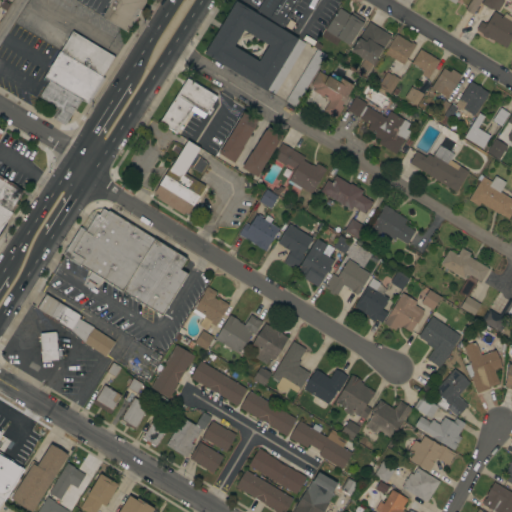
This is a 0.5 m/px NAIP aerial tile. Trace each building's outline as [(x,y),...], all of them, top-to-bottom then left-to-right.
[(0,6),(0,4),(3,0),(8,4),(5,10),(0,6)] [(145,0),(127,32),(102,17),(110,3),(107,2),(108,0),(145,0)] [(296,0),(289,12),(292,14),(284,26),(282,25),(281,26),(256,10),(262,0),(296,0)] [(471,0),(481,0),(472,15),(465,9),(471,0)] [(481,4),(483,0),(501,0),(503,1),(498,10),(490,9),(481,4)] [(236,1),(305,43),(275,94),(267,89),(266,91),(204,53),(236,1)] [(321,36),(339,8),(350,15),(352,11),(365,19),(363,22),(364,23),(361,27),(361,26),(349,45),(340,40),(336,46),(321,36)] [(511,21),(511,37),(506,48),(488,37),(486,38),(482,36),(481,33),(476,29),(481,21),(486,24),(494,11),(511,21)] [(511,21),(502,16),(504,13),(511,17),(511,21)] [(391,36),(376,59),(378,60),(374,65),(372,64),(366,74),(357,69),(364,60),(358,56),(350,51),(369,21),(391,36)] [(72,31),(113,56),(101,76),(60,51),(72,31)] [(403,64),(384,52),(396,34),(404,39),(411,43),(411,42),(416,44),(403,64)] [(294,106),(285,101),(316,49),(325,54),(294,106)] [(439,61),(427,79),(420,74),(423,71),(411,63),(420,49),(439,61)] [(44,77),(60,51),(101,76),(86,102),(80,99),(49,80),(44,77)] [(443,68),(450,72),(452,69),(461,75),(459,78),(460,79),(452,91),(451,91),(447,98),(438,92),(430,87),(443,68)] [(336,118),(323,110),(329,101),(312,90),(314,88),(310,85),(319,71),(327,77),(328,75),(329,76),(331,73),(340,79),(341,77),(354,85),(341,105),(343,106),(336,118)] [(390,94),(379,87),(383,80),(382,79),(386,72),(391,75),(392,74),(399,78),(390,94)] [(101,76),(104,78),(88,104),(86,102),(101,76)] [(187,78),(213,94),(210,99),(213,102),(205,114),(193,106),(176,133),(159,122),(187,78)] [(65,125),(52,118),(58,108),(39,97),(49,80),(80,99),(65,125)] [(423,92),(418,89),(424,80),(429,84),(423,92)] [(474,116),(463,109),(462,110),(454,105),(470,81),(479,87),(479,86),(481,87),(481,88),(489,93),(474,116)] [(404,97),(411,87),(415,90),(416,89),(423,94),(416,105),(404,97)] [(378,143),(380,140),(373,136),(374,134),(366,129),(369,124),(359,119),(361,116),(359,115),(358,117),(346,110),(355,96),(366,103),(364,106),(366,107),(367,106),(385,117),(390,111),(406,121),(402,126),(406,128),(405,129),(411,132),(406,139),(405,138),(395,154),(378,143)] [(437,123),(432,119),(444,100),(450,103),(437,123)] [(450,104),(456,108),(456,109),(461,112),(457,117),(452,114),(449,119),(450,120),(447,125),(446,124),(445,125),(439,121),(450,104)] [(500,107),(509,113),(500,126),(492,120),(500,107)] [(242,114),(241,114),(243,111),(258,120),(255,124),(256,124),(243,147),(234,163),(218,153),(242,114)] [(464,137),(479,113),(484,116),(477,128),(490,135),(482,148),(464,137)] [(458,136),(455,142),(441,134),(440,129),(442,125),(458,136)] [(282,135),(257,177),(241,167),(251,152),(265,130),(266,130),(268,126),(282,135)] [(0,129),(3,131),(0,136),(0,175),(23,190),(10,211),(0,205),(0,129)] [(485,152),(498,159),(505,145),(493,138),(485,152)] [(200,148),(184,172),(205,185),(188,214),(185,212),(183,215),(155,197),(157,195),(154,193),(169,167),(170,168),(187,140),(200,148)] [(304,157),(302,160),(311,165),(311,164),(314,166),(316,163),(326,169),(311,194),(301,187),(299,189),(287,182),(295,169),(286,164),(286,165),(272,157),(281,143),(304,157)] [(409,163),(416,151),(425,157),(427,153),(432,156),(439,145),(454,154),(450,160),(468,171),(456,191),(409,163)] [(511,153),(507,163),(497,157),(504,147),(511,151),(511,153)] [(200,174),(207,162),(195,154),(187,166),(200,174)] [(320,191),(327,180),(331,183),(333,180),(332,179),(335,175),(349,184),(350,183),(362,190),(360,194),(372,202),(365,214),(353,206),(350,210),(320,191)] [(511,211),(509,209),(504,217),(498,213),(498,214),(480,202),(478,206),(468,200),(480,180),(489,185),(493,178),(504,185),(499,192),(511,199),(511,211)] [(277,196),(270,208),(258,201),(265,189),(277,196)] [(406,244),(395,237),(394,240),(381,232),(378,237),(367,230),(372,223),(373,224),(382,209),(381,208),(383,204),(386,206),(387,205),(390,208),(393,210),(406,219),(403,224),(414,231),(406,244)] [(0,205),(11,213),(0,229),(0,205)] [(102,278),(97,286),(95,285),(94,285),(91,289),(85,286),(88,281),(87,280),(88,279),(86,278),(91,271),(63,254),(80,227),(86,231),(96,214),(99,215),(103,208),(108,211),(108,210),(186,258),(179,269),(187,274),(162,315),(102,278)] [(238,234),(245,223),(249,225),(256,214),(257,215),(258,214),(263,217),(262,218),(263,219),(266,215),(272,218),(269,223),(279,229),(265,251),(238,234)] [(344,230),(351,218),(365,227),(358,239),(344,230)] [(302,254),(304,255),(295,270),(283,262),(290,251),(277,243),(289,223),(312,238),(302,254)] [(339,235),(351,242),(350,243),(352,243),(349,248),(348,247),(344,254),(332,247),(339,235)] [(316,238),(326,244),(321,252),(333,260),(329,268),(330,269),(328,273),(326,272),(317,287),(303,278),(304,276),(297,272),(298,271),(296,270),(316,238)] [(440,264),(448,250),(457,255),(461,248),(470,253),(468,256),(489,269),(480,282),(470,275),(469,276),(466,275),(464,279),(440,264)] [(358,266),(357,267),(370,274),(357,295),(350,291),(350,289),(343,285),(336,295),(333,293),(333,294),(328,292),(329,290),(324,287),(332,274),(337,277),(348,259),(358,266)] [(397,271),(408,278),(401,290),(389,282),(397,271)] [(366,285),(367,285),(371,278),(379,283),(375,290),(382,294),(384,295),(384,296),(388,298),(386,302),(387,302),(384,306),(383,306),(382,309),(387,312),(381,323),(375,319),(374,322),(367,317),(367,316),(362,312),(356,308),(356,307),(353,306),(366,285)] [(216,292),(213,297),(218,300),(218,298),(221,300),(220,302),(228,306),(222,316),(221,315),(215,326),(210,323),(206,330),(198,325),(202,318),(192,312),(195,307),(194,307),(197,301),(198,302),(203,294),(202,293),(207,286),(216,292)] [(401,292),(416,301),(417,299),(422,301),(429,289),(440,296),(432,310),(426,306),(422,314),(423,314),(417,324),(416,323),(410,332),(401,326),(400,328),(397,326),(394,330),(391,328),(391,329),(385,325),(383,323),(401,292)] [(36,309),(45,294),(79,315),(78,318),(93,327),(93,328),(114,341),(105,356),(83,342),(83,341),(71,330),(36,309)] [(480,304),(473,315),(459,307),(466,296),(480,304)] [(511,307),(501,322),(505,324),(500,332),(494,329),(481,321),(483,318),(482,318),(486,311),(487,312),(488,309),(499,315),(509,299),(511,300),(511,307)] [(214,339),(229,315),(238,320),(238,321),(244,325),(250,315),(262,322),(253,335),(251,333),(239,353),(214,339)] [(459,335),(438,366),(427,358),(434,348),(418,337),(432,317),(459,335)] [(288,337),(274,359),(273,359),(272,360),(269,358),(266,364),(253,356),(256,351),(250,347),(264,323),(288,337)] [(194,343),(202,330),(213,337),(212,338),(214,340),(208,350),(205,349),(205,350),(194,343)] [(57,349),(62,349),(62,350),(63,354),(61,354),(61,356),(57,356),(58,359),(50,360),(50,361),(41,362),(40,351),(41,351),(40,333),(55,332),(57,349)] [(191,348),(186,345),(189,340),(194,343),(191,348)] [(292,341),(305,349),(298,360),(300,361),(297,366),(309,373),(299,390),(298,389),(296,392),(288,387),(285,390),(282,390),(278,391),(276,389),(275,386),(278,381),(271,377),(292,341)] [(470,377),(468,377),(464,366),(469,364),(462,346),(472,342),(472,343),(474,342),(475,345),(476,345),(480,355),(494,350),(501,367),(494,370),(499,383),(489,387),(489,388),(476,393),(470,377)] [(175,345),(194,356),(188,365),(188,364),(173,388),(174,389),(168,398),(150,387),(175,345)] [(236,405),(199,383),(198,383),(189,378),(199,361),(246,389),(236,405)] [(105,371),(111,362),(120,367),(114,377),(105,371)] [(511,365),(507,365),(503,387),(511,388),(511,365)] [(252,379),(259,367),(270,373),(263,385),(252,379)] [(315,369),(324,374),(324,375),(329,378),(335,369),(347,377),(338,391),(336,390),(328,404),(327,403),(323,409),(311,401),(314,396),(303,389),(315,369)] [(454,369),(469,383),(457,396),(467,405),(456,416),(447,408),(444,410),(435,404),(442,397),(434,390),(454,369)] [(343,410),(344,407),(335,401),(351,374),(361,380),(360,382),(363,383),(362,385),(374,392),(371,398),(370,398),(365,405),(370,409),(364,419),(353,412),(351,415),(343,410)] [(127,388),(132,378),(142,383),(136,393),(127,388)] [(92,403),(94,399),(95,400),(104,385),(120,395),(111,410),(112,410),(109,414),(92,403)] [(296,419),(286,435),(249,413),(248,413),(239,408),(249,391),(296,419)] [(159,395),(167,400),(155,417),(149,413),(155,404),(155,401),(159,395)] [(420,396),(437,406),(430,418),(413,407),(420,396)] [(134,397),(142,402),(139,408),(145,411),(134,430),(128,426),(127,427),(124,425),(126,422),(120,419),(134,397)] [(393,409),(399,401),(411,409),(403,421),(402,420),(390,438),(379,431),(377,434),(364,426),(372,414),(370,413),(372,411),(371,410),(372,408),(373,408),(379,400),(393,409)] [(182,417),(194,425),(202,412),(211,417),(203,430),(202,429),(195,439),(194,438),(191,443),(194,445),(186,457),(165,445),(182,417)] [(453,450),(431,437),(432,436),(414,425),(420,416),(430,422),(432,419),(434,421),(439,424),(444,417),(452,422),(455,418),(464,423),(457,435),(461,437),(453,450)] [(226,430),(226,429),(236,435),(225,452),(201,437),(212,420),(226,430)] [(359,427),(352,440),(340,433),(347,420),(359,427)] [(165,429),(155,446),(154,445),(154,446),(150,444),(149,445),(144,443),(145,441),(141,439),(152,421),(165,429)] [(311,428),(314,423),(321,428),(318,432),(326,437),(331,429),(347,439),(342,447),(351,453),(348,457),(354,461),(350,467),(344,464),(341,469),(318,455),(320,451),(308,444),(306,448),(298,442),(297,443),(288,438),(299,421),(311,428)] [(0,429),(1,430),(0,431),(0,455),(13,463),(21,450),(14,446),(26,426),(27,426),(41,435),(41,437),(23,465),(22,464),(20,467),(23,469),(4,501),(3,500),(0,498),(0,429)] [(413,453),(408,450),(414,440),(419,443),(423,436),(439,445),(440,444),(453,452),(452,454),(454,455),(448,465),(436,458),(428,471),(409,459),(413,453)] [(222,456),(212,473),(203,468),(204,467),(189,458),(199,442),(222,456)] [(32,511),(10,498),(11,498),(8,496),(11,492),(12,492),(32,461),(37,464),(50,444),(67,455),(32,511)] [(248,465),(258,448),(268,454),(268,455),(295,471),(305,477),(295,494),(248,465)] [(511,458),(502,480),(511,484),(511,458)] [(394,468),(385,483),(373,475),(382,461),(394,468)] [(66,463),(74,467),(73,468),(85,474),(76,488),(69,484),(60,499),(48,493),(66,463)] [(439,481),(432,494),(431,493),(427,501),(425,499),(424,501),(401,487),(404,483),(403,482),(404,480),(405,480),(410,473),(412,474),(416,467),(439,481)] [(292,499),(284,511),(277,511),(246,493),(245,493),(235,487),(245,470),(292,499)] [(292,511),(311,480),(313,481),(318,472),(337,483),(332,492),(333,493),(327,502),(328,503),(322,511),(292,511)] [(118,485),(105,506),(101,504),(95,511),(86,511),(79,508),(100,474),(118,485)] [(347,477),(358,484),(351,495),(350,495),(349,496),(340,491),(341,489),(340,489),(347,477)] [(374,489),(379,481),(388,486),(384,494),(374,489)] [(511,493),(511,510),(510,511),(495,511),(482,504),(482,503),(482,502),(484,498),(486,498),(487,496),(485,495),(493,482),(511,493)] [(407,499),(402,506),(403,507),(401,510),(404,511),(378,511),(374,509),(379,501),(383,503),(391,489),(407,499)] [(118,511),(129,495),(136,500),(137,498),(154,508),(152,511),(118,511)] [(35,511),(46,496),(54,501),(53,502),(69,511),(35,511)]
